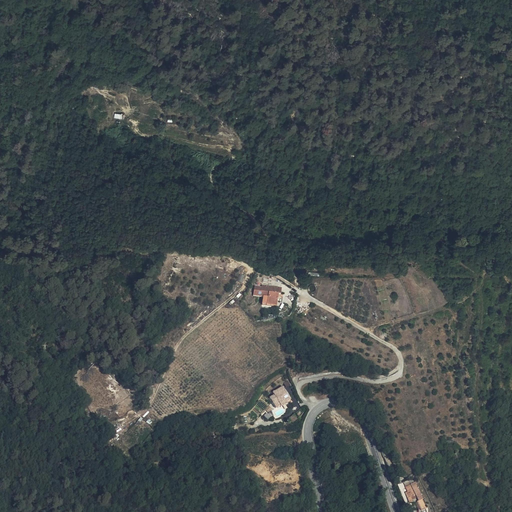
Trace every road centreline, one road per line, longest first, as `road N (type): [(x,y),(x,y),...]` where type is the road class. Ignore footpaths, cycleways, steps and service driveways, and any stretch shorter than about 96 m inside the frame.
road 1 (secondary): [(396,511),(373,440),(350,412),(326,406),(306,430),(321,511)]
road 2 (track): [(185,133),(228,152),(211,172),(218,190),(293,265),(302,294)]
